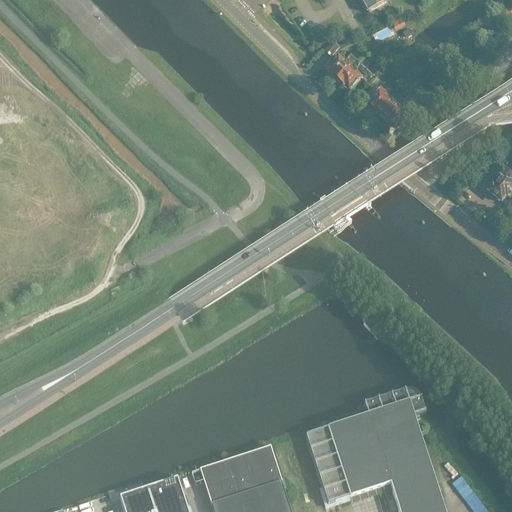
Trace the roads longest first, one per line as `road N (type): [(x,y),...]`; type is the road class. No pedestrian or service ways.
road 1 (secondary): [(506,98),(84,364)]
road 2 (tertiary): [(419,184),(220,0)]
road 3 (tertiary): [(419,184),(475,142),(511,48)]
road 4 (tertiary): [(511,261),(419,184)]
